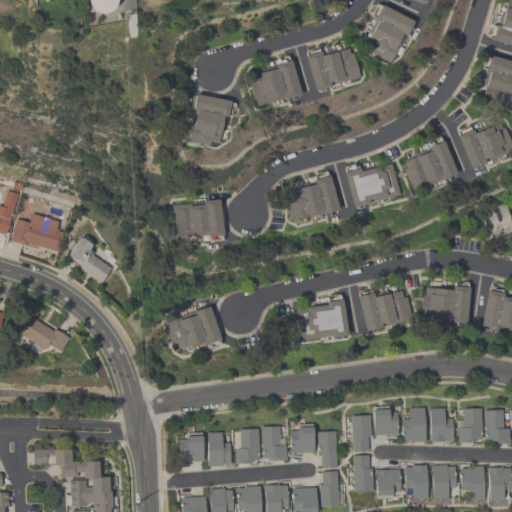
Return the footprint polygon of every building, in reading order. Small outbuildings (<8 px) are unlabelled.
[(114,11),(113,0),(88,0),(88,11),(114,11)] [(506,0),(511,0),(511,46),(490,40),(495,24),(498,25),(506,0)] [(410,21),(396,48),(395,47),(387,62),(361,48),(368,35),(367,34),(374,20),(373,19),(380,5),(410,21)] [(346,48),(348,53),(350,53),(357,77),(328,85),(329,86),(313,91),(303,55),(319,51),(319,52),(335,48),(335,51),(346,48)] [(511,93),(507,110),(486,104),(487,100),(480,98),(483,86),(481,84),(485,70),(484,70),(488,55),(511,62),(511,93)] [(298,95),(283,99),(282,97),(253,105),(245,76),(274,68),(273,64),(288,60),(298,95)] [(186,140),(189,127),(187,127),(194,94),(228,101),(225,117),(224,117),(221,131),(218,130),(216,143),(208,142),(207,144),(186,140)] [(511,151),(483,161),(484,163),(468,168),(455,135),(470,129),(471,133),(498,123),(500,128),(502,127),(511,151)] [(454,174),(441,179),(440,178),(424,185),(423,183),(409,189),(401,169),(405,168),(402,161),(414,156),(413,154),(426,148),(426,147),(441,141),(454,174)] [(397,194),(367,202),(367,203),(351,208),(342,172),(358,167),(358,170),(375,165),(375,167),(389,163),(397,194)] [(335,211),(306,217),(306,216),(289,219),(285,197),(287,196),(286,190),(299,187),(298,185),(312,182),(312,180),(327,176),(335,211)] [(16,194),(3,234),(0,233),(0,206),(5,191),(16,194)] [(221,235),(205,237),(205,235),(191,236),(191,235),(174,236),(171,205),(187,203),(187,206),(202,204),(202,201),(218,199),(221,235)] [(510,240),(510,210),(491,210),(491,223),(485,223),(485,240),(510,240)] [(56,251),(34,245),(34,247),(24,244),(23,245),(8,241),(14,218),(27,222),(30,213),(57,221),(54,230),(61,232),(56,251)] [(99,282),(75,265),(76,263),(66,256),(80,236),(82,238),(84,236),(90,240),(88,242),(91,244),(88,249),(92,252),(90,254),(109,268),(99,282)] [(464,324),(449,323),(450,321),(435,319),(435,317),(418,316),(420,292),(422,293),(423,287),(450,289),(451,286),(467,287),(464,324)] [(363,331),(355,296),(371,293),(372,297),(399,290),(401,297),(405,296),(410,318),(379,326),(379,327),(363,331)] [(511,298),(511,331),(494,327),(494,329),(478,325),(485,290),(501,293),(501,296),(511,298)] [(340,299),(345,335),(329,337),(328,336),(298,340),(294,309),(306,307),(324,304),(324,301),(340,299)] [(161,319),(208,307),(216,340),(170,352),(161,319)] [(13,332),(24,314),(51,330),(52,329),(67,338),(58,352),(45,344),(42,349),(13,332)] [(395,434),(371,435),(371,407),(387,407),(387,411),(395,411),(395,434)] [(400,440),(399,419),(406,419),(406,407),(422,407),(423,441),(408,441),(407,440),(400,440)] [(428,441),(427,408),(442,408),(442,418),(450,418),(450,440),(443,440),(443,441),(428,441)] [(479,439),(472,439),(472,442),(455,442),(455,427),(460,427),(460,408),(479,408),(479,439)] [(483,441),(482,410),(500,410),(500,428),(507,428),(507,437),(508,437),(508,443),(494,443),(494,441),(483,441)] [(349,451),(349,415),(368,415),(368,437),(366,437),(366,451),(349,451)] [(311,424),(311,427),(312,427),(312,452),(288,452),(287,430),(295,430),(295,427),(297,427),(297,424),(311,424)] [(259,426),(277,426),(278,445),(284,445),(284,460),(267,461),(267,458),(260,458),(259,426)] [(256,428),(257,460),(249,460),(249,463),(232,464),(232,460),(233,460),(233,448),(238,448),(237,429),(256,428)] [(315,431),(334,431),(334,466),(319,467),(318,454),(315,454),(315,431)] [(177,439),(184,439),(184,436),(184,433),(200,432),(201,461),(177,461),(177,439)] [(206,465),(205,432),(219,432),(220,443),(227,442),(228,464),(220,464),(220,465),(206,465)] [(107,477),(107,491),(109,491),(110,508),(108,508),(108,511),(69,511),(86,510),(86,511),(92,511),(92,508),(91,508),(91,502),(84,503),(84,506),(69,507),(68,480),(84,480),(84,487),(89,487),(89,478),(82,478),(81,472),(75,472),(76,476),(58,477),(57,464),(30,464),(30,449),(52,449),(52,450),(69,449),(69,461),(97,460),(97,477),(107,477)] [(370,491),(351,491),(350,455),(366,455),(367,468),(370,468),(370,491)] [(410,498),(409,488),(402,488),(401,467),(409,466),(409,465),(424,464),(425,498),(410,498)] [(429,465),(444,464),(444,466),(452,466),(453,488),(445,488),(446,499),(430,499),(429,465)] [(481,466),(481,500),(466,500),(466,490),(458,490),(457,468),(464,468),(464,466),(481,466)] [(501,500),(486,501),(485,467),(500,467),(500,468),(508,468),(508,490),(501,490),(501,500)] [(397,469),(397,492),(390,492),(390,498),(374,498),(373,474),(372,474),(372,470),(397,469)] [(336,506),(318,507),(317,485),(319,485),(319,471),(335,471),(336,506)] [(262,511),(262,484),(277,484),(277,485),(285,485),(285,506),(278,507),(278,511),(262,511)] [(258,486),(258,511),(243,511),(243,509),(235,509),(235,488),(242,488),(242,486),(258,486)] [(313,487),(313,511),(298,511),(290,511),(290,488),(313,487)] [(207,511),(207,489),(222,488),(222,490),(230,490),(230,511),(207,511)] [(179,511),(179,496),(203,496),(203,511),(179,511)]
